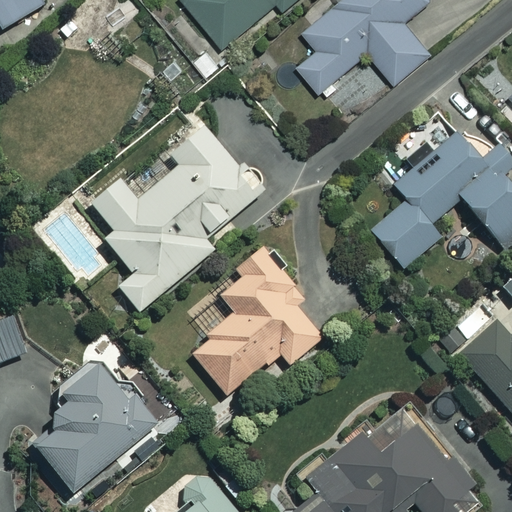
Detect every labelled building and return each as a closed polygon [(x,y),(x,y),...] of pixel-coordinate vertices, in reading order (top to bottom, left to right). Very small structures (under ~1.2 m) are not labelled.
[(0,0),(0,32),(47,2),(45,0),(0,0)] [(180,0),(220,46),(274,0),(281,8),(290,0),(180,0)] [(296,66),(314,92),(366,54),(388,84),(430,53),(409,23),(430,8),(424,0),(326,0),(291,26),(312,54),(296,66)] [(224,69),(206,50),(193,62),(211,81),(224,69)] [(494,147),(477,162),(436,114),(375,166),(405,202),(369,233),(401,270),(437,239),(426,225),(457,199),(507,257),(511,253),(511,199),(495,179),(510,166),(494,147)] [(252,196),(195,126),(163,152),(174,165),(132,200),(113,177),(84,202),(108,231),(98,239),(127,274),(112,287),(133,312),(209,250),(200,239),(252,196)] [(301,303),(259,251),(233,273),(239,280),(217,298),(232,316),(187,353),(224,399),(277,356),(287,368),(320,341),(294,309),(301,303)] [(469,305),(438,332),(511,414),(511,334),(507,338),(494,323),(489,327),(469,305)] [(48,431),(28,450),(73,498),(151,426),(92,362),(55,397),(63,405),(42,424),(48,431)] [(300,479),(306,487),(297,494),(304,503),(292,511),(455,511),(471,500),(463,491),(470,485),(405,407),(370,436),(362,427),(300,479)] [(232,511),(202,475),(177,495),(186,507),(180,511),(232,511)]
